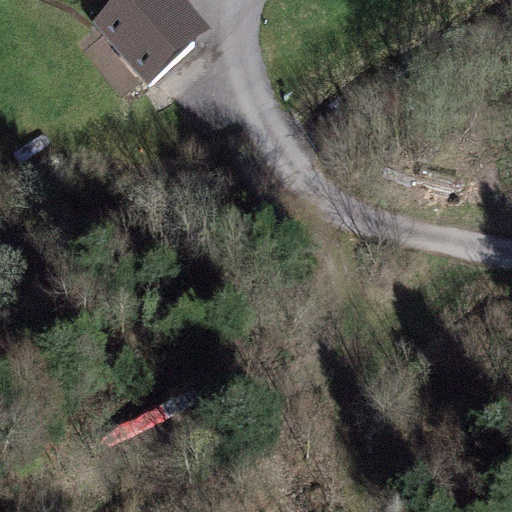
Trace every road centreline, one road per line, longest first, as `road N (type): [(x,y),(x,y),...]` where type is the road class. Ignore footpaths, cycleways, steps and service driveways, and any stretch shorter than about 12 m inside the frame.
road 1 (track): [(511,256),(334,214),(299,184),(258,120),(243,0)]
road 2 (track): [(351,511),(363,344),(474,247)]
road 3 (track): [(363,344),(334,214)]
